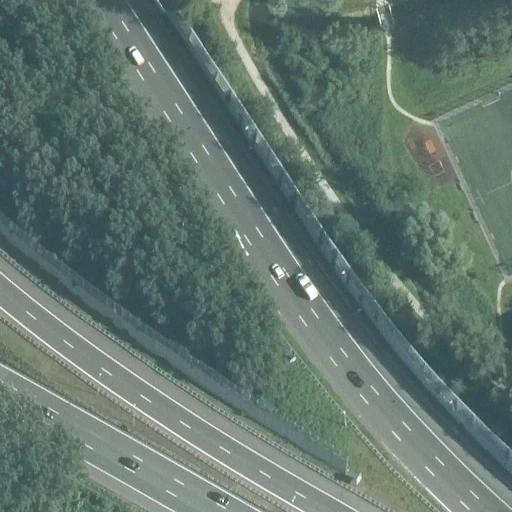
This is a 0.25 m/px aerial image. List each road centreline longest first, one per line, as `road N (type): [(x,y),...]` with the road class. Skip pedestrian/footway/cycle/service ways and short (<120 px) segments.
road 1 (motorway): [(480,511),(325,340),(99,0)]
road 2 (motorway): [(330,511),(94,365),(0,290)]
road 3 (motorway): [(0,386),(219,511)]
